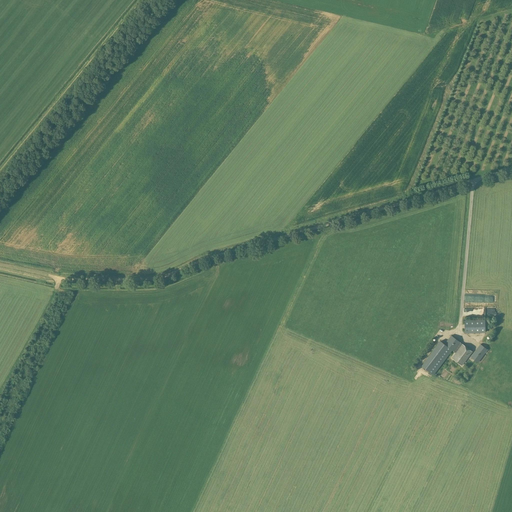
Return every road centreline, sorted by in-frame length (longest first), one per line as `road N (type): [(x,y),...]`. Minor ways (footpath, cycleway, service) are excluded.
road 1 (unclassified): [(47,278),(105,286),(159,279),(213,252),(511,162)]
road 2 (unknown): [(481,171),(454,334)]
